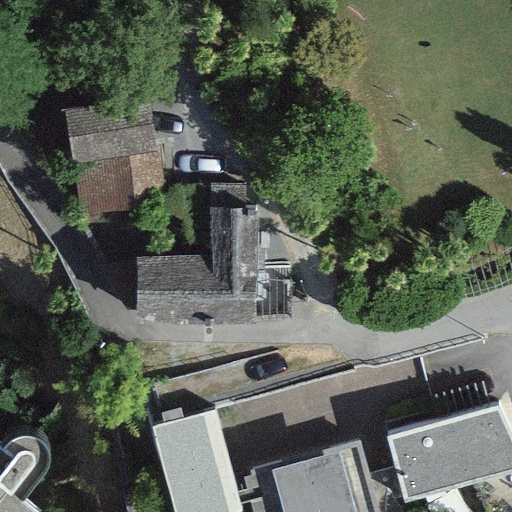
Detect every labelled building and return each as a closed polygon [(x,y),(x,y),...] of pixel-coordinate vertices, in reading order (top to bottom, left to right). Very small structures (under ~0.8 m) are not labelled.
[(154,195),(142,102),(72,111),(85,204),(154,195)] [(251,205),(214,205),(214,253),(140,254),(140,308),(251,308),(251,205)] [(511,511),(511,423),(499,397),(384,427),(394,463),(404,492),(457,477),(473,511),(511,511)] [(213,404),(150,422),(176,511),(190,511),(241,497),(235,476),(213,404)] [(0,511),(34,511),(43,500),(20,480),(40,459),(45,451),(48,441),(47,431),(40,419),(33,413),(24,413),(14,415),(6,419),(2,424),(0,422),(0,511)] [(358,435),(254,463),(256,470),(235,476),(241,497),(244,511),(404,511),(403,510),(395,494),(404,492),(394,463),(370,470),(358,435)]
